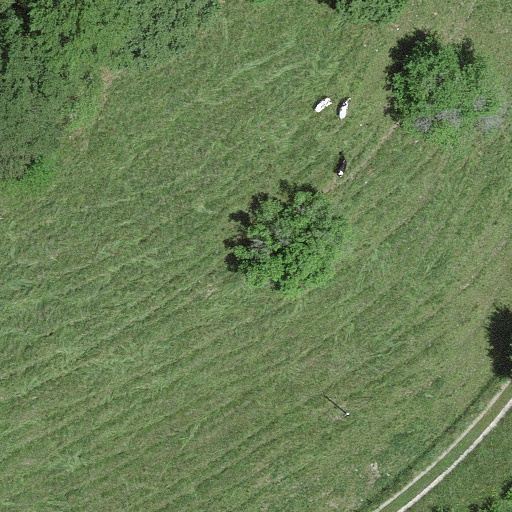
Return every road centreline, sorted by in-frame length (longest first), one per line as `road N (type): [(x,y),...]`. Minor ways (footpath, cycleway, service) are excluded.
road 1 (track): [(384,511),(470,436),(511,382)]
road 2 (track): [(77,0),(71,31),(0,150)]
